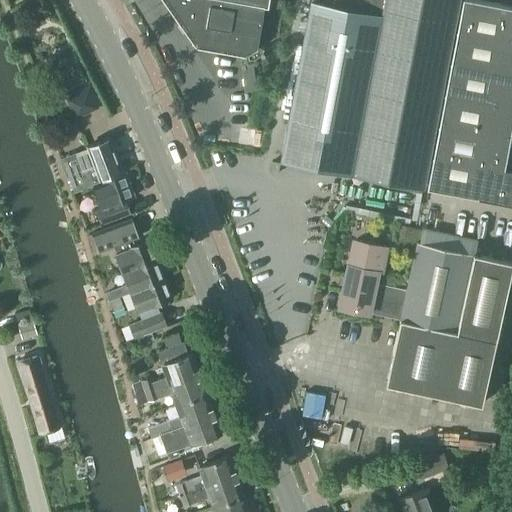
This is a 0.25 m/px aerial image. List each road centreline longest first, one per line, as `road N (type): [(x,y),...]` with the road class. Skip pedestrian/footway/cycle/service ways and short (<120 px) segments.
road 1 (secondary): [(293,511),(124,82),(76,0)]
road 2 (unclassified): [(36,511),(0,375)]
